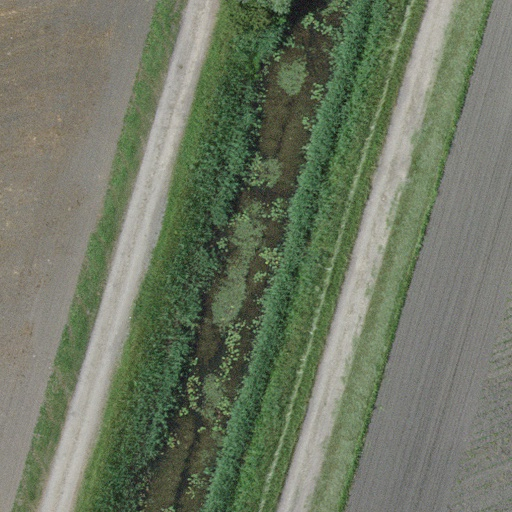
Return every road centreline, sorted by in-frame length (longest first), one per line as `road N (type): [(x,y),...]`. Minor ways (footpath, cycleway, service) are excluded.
road 1 (track): [(432,0),(288,511)]
road 2 (track): [(59,511),(202,0)]
